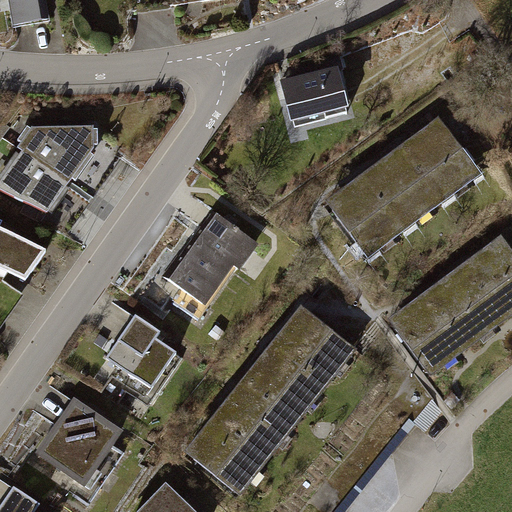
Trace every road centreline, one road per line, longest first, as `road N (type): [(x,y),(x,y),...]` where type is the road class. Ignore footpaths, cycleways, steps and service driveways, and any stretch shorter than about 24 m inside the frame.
road 1 (residential): [(222,52),(216,107),(0,412)]
road 2 (residential): [(0,66),(115,69),(222,52)]
road 3 (residential): [(511,378),(401,511)]
road 4 (residential): [(222,52),(366,0)]
